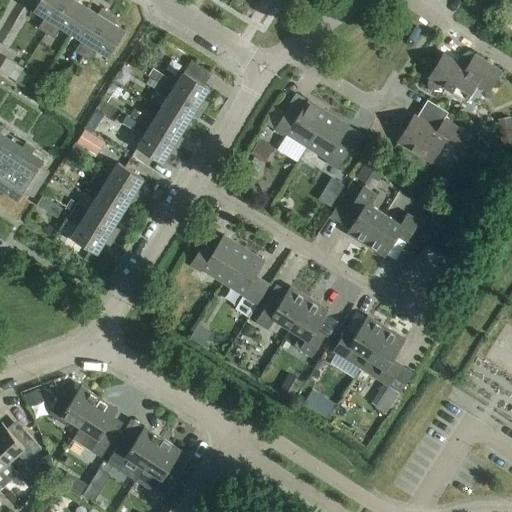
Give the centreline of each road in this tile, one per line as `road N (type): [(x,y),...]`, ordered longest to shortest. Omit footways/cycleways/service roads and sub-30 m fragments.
road 1 (residential): [(416,279),(384,295),(196,180)]
road 2 (residential): [(95,342),(196,180)]
road 3 (unclassified): [(387,511),(270,437),(235,433)]
road 4 (unclassified): [(235,433),(95,342)]
road 5 (residential): [(196,180),(265,67)]
road 6 (unclassified): [(235,433),(258,461),(339,511)]
road 7 (residential): [(265,67),(158,0)]
road 8 (residential): [(410,0),(511,64)]
